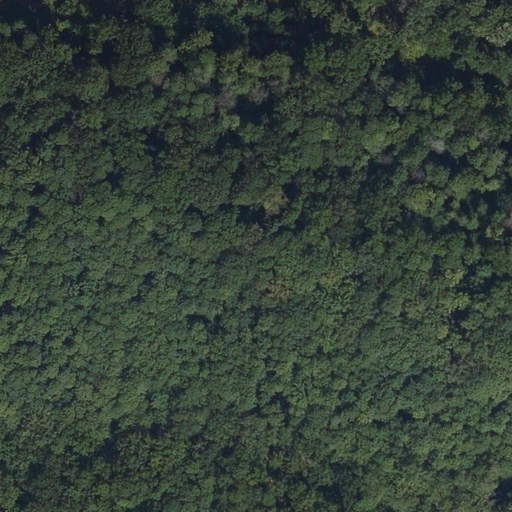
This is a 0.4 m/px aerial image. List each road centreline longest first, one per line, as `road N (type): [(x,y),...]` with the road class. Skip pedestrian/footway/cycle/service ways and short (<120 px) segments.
road 1 (track): [(511,315),(431,260),(0,168)]
road 2 (track): [(432,511),(241,435),(118,437),(0,426)]
